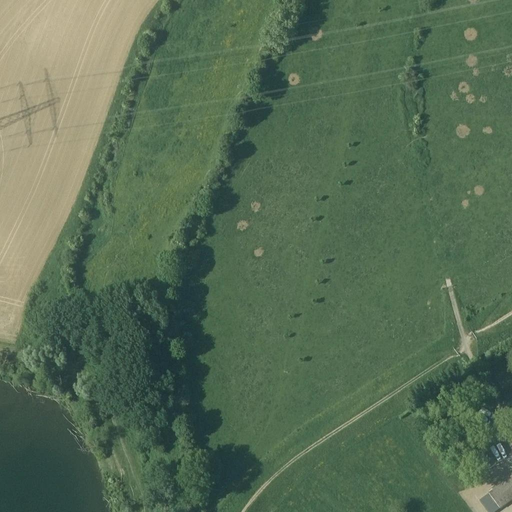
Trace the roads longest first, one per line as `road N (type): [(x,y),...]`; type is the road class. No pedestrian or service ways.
road 1 (track): [(511,313),(282,468),(243,511)]
road 2 (track): [(511,417),(464,346),(445,280),(417,104)]
road 3 (track): [(147,511),(145,491),(92,380),(77,364),(0,348)]
